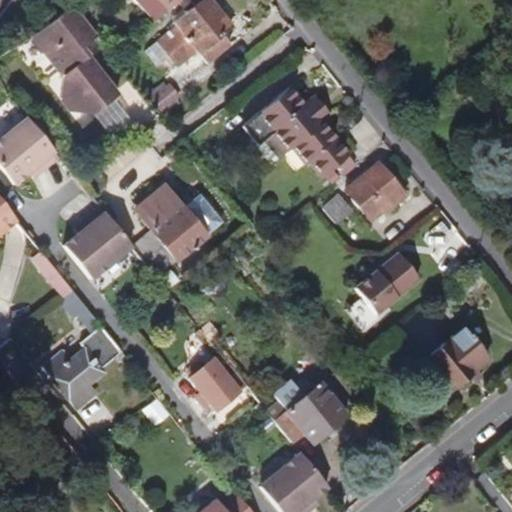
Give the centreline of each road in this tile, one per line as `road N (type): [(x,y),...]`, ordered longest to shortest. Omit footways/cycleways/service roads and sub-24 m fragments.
road 1 (residential): [(511,283),(281,0)]
road 2 (residential): [(511,405),(381,511)]
